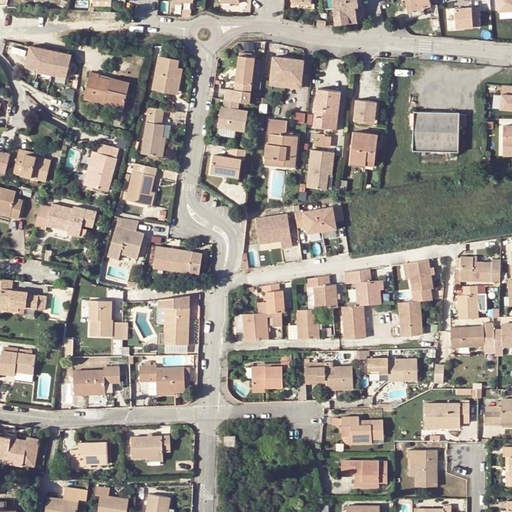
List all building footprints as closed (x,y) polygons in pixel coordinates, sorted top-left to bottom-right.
[(363,5),(358,5),(357,0),(325,0),(326,9),(334,8),(336,24),(358,21),(358,20),(365,19),(363,5)] [(431,5),(429,0),(406,0),(410,17),(424,14),(422,7),(431,5)] [(511,0),(499,0),(500,9),(511,8),(511,0)] [(471,8),(454,9),(456,28),(472,27),(471,8)] [(66,77),(71,55),(30,46),(25,65),(38,68),(37,70),(66,77)] [(252,57),(238,55),(234,90),(223,88),(221,99),(237,102),(247,103),(253,57),(252,57)] [(156,56),(149,97),(165,100),(167,92),(175,93),(180,67),(176,66),(177,59),(156,56)] [(273,57),(271,78),(286,80),(300,81),(303,60),(288,59),(273,57)] [(84,96),(104,102),(105,99),(124,104),(129,86),(109,81),(110,79),(97,76),(98,74),(89,72),(84,96)] [(129,86),(130,82),(110,77),(110,79),(109,81),(129,86)] [(511,88),(500,87),(498,111),(511,112),(511,88)] [(340,90),(318,88),(314,125),(326,127),(330,127),(332,111),(338,111),(340,90)] [(123,108),(124,104),(105,99),(104,102),(104,103),(123,108)] [(215,127),(234,130),(243,131),(246,111),(236,110),(237,102),(221,99),(220,108),(218,107),(216,119),(215,127)] [(353,122),(363,123),(364,120),(368,120),(369,113),(374,113),(376,101),(356,99),(353,122)] [(363,123),(377,125),(379,101),(376,101),(374,113),(369,113),(368,120),(364,120),(363,123)] [(140,152),(157,156),(160,136),(162,124),(159,124),(153,122),(154,116),(160,117),(161,109),(148,107),(140,152)] [(332,111),(330,127),(326,127),(326,130),(335,131),(338,111),(332,111)] [(458,113),(414,112),(413,114),(409,114),(409,126),(413,126),(412,149),(420,149),(445,150),(458,151),(458,126),(465,126),(465,115),(458,114),(458,113)] [(283,158),(282,165),(293,166),(296,136),(285,135),(286,121),(281,120),(267,119),(266,133),(269,133),(268,144),(265,143),(264,156),(283,158)] [(511,125),(502,125),(502,145),(511,144),(511,125)] [(334,146),(334,133),(317,132),(317,146),(334,146)] [(377,135),(352,132),(349,163),(364,165),(365,159),(374,161),(377,135)] [(97,153),(95,152),(90,169),(93,169),(88,185),(107,190),(118,149),(99,144),(97,153)] [(511,144),(502,145),(502,156),(511,155),(511,144)] [(244,149),(228,147),(226,156),(212,154),(209,171),(237,176),(239,159),(242,159),(244,149)] [(44,181),(49,162),(35,158),(24,156),(26,151),(18,149),(12,173),(44,181)] [(327,174),(329,151),(310,149),(306,186),(325,189),(327,174)] [(445,150),(420,149),(419,162),(445,163),(445,150)] [(9,153),(0,151),(0,170),(4,172),(9,153)] [(83,184),(88,185),(93,169),(90,169),(95,152),(92,152),(83,184)] [(282,165),(283,158),(264,156),(263,163),(282,165)] [(123,194),(122,202),(145,206),(147,192),(150,192),(154,169),(128,165),(127,172),(130,173),(127,195),(123,194)] [(13,193),(0,189),(0,211),(8,213),(7,217),(15,220),(21,202),(12,198),(13,193)] [(44,229),(45,225),(67,231),(68,226),(79,229),(80,226),(90,229),(94,212),(71,206),(70,209),(49,204),(48,208),(38,205),(33,226),(44,229)] [(340,206),(294,213),(296,228),(304,227),(305,234),(335,230),(335,222),(342,221),(340,206)] [(285,213),(254,218),(257,243),(279,240),(280,247),(290,246),(285,213)] [(135,221),(115,218),(105,256),(116,259),(118,253),(134,257),(141,233),(133,231),(135,221)] [(79,229),(68,226),(67,231),(66,234),(77,236),(79,229)] [(154,247),(152,270),(174,273),(174,270),(196,273),(199,253),(154,247)] [(247,254),(240,253),(238,269),(245,270),(247,254)] [(490,280),(497,279),(495,255),(488,256),(488,258),(470,260),(469,255),(457,256),(458,279),(490,277),(490,280)] [(425,260),(404,264),(406,280),(408,292),(430,289),(425,260)] [(404,264),(397,265),(400,281),(406,280),(404,264)] [(365,305),(379,304),(378,288),(376,288),(375,280),(370,280),(370,268),(350,271),(345,272),(345,281),(350,281),(356,281),(356,305),(365,305)] [(331,307),(340,306),(338,283),(331,283),(331,275),(310,278),(310,285),(317,285),(317,308),(320,308),(331,307)] [(0,306),(7,308),(6,311),(16,313),(17,307),(23,308),(34,309),(36,297),(25,295),(25,293),(9,291),(11,280),(0,278),(0,306)] [(487,306),(487,290),(485,290),(478,291),(477,282),(463,283),(463,292),(458,293),(459,317),(479,316),(479,306),(487,306)] [(265,284),(265,291),(268,291),(270,311),(275,311),(284,310),(287,310),(286,290),(281,290),(281,284),(281,283),(265,284)] [(270,311),(268,291),(265,291),(258,291),(260,312),(267,312),(270,311)] [(428,292),(409,295),(409,301),(422,300),(430,300),(428,292)] [(164,322),(188,322),(189,317),(184,318),(184,306),(189,306),(189,295),(184,296),(157,300),(157,309),(164,308),(164,322)] [(44,299),(36,297),(34,309),(42,311),(44,299)] [(121,337),(121,320),(111,319),(112,316),(110,316),(110,298),(89,298),(88,315),(90,315),(90,333),(110,333),(110,337),(121,337)] [(148,309),(157,309),(157,300),(148,301),(148,309)] [(409,301),(400,302),(403,336),(424,334),(422,300),(409,301)] [(345,306),(343,306),(345,338),(367,337),(365,305),(356,305),(345,306)] [(300,324),(301,338),(322,337),(320,308),(317,308),(311,309),(298,309),(300,324)] [(276,328),(285,327),(284,310),(275,311),(276,328)] [(260,312),(244,313),(245,329),(239,329),(240,340),(268,340),(267,312),(260,312)] [(503,327),(495,328),(494,320),(484,320),(484,325),(451,327),(453,347),(496,344),(511,343),(511,321),(503,322),(503,327)] [(164,344),(188,344),(188,322),(164,322),(164,344)] [(0,350),(0,374),(11,375),(11,372),(28,374),(30,374),(32,354),(0,350)] [(339,362),(356,363),(356,350),(340,350),(339,362)] [(416,359),(386,360),(386,358),(366,359),(366,373),(377,373),(377,368),(387,368),(387,373),(387,381),(416,380),(416,359)] [(250,367),(251,387),(266,387),(281,386),(281,378),(289,378),(288,362),(281,362),(281,366),(250,367)] [(449,376),(448,362),(439,363),(440,377),(449,376)] [(324,383),(324,389),(343,388),(352,388),(351,367),(325,368),(325,363),(308,364),(303,364),(304,384),(324,383)] [(110,393),(110,382),(118,382),(118,366),(102,367),(102,370),(73,371),(73,395),(87,394),(104,394),(110,393)] [(182,367),(155,368),(155,366),(138,366),(139,381),(148,381),(148,376),(155,376),(155,381),(156,392),(174,391),(183,391),(183,379),(182,367)] [(511,399),(501,399),(501,406),(484,407),(484,425),(500,425),(500,421),(511,421),(511,399)] [(460,421),(468,421),(468,403),(425,401),(425,425),(442,426),(442,420),(460,421)] [(382,420),(358,420),(358,416),(341,417),(341,426),(350,426),(351,444),(371,443),(371,438),(383,438),(382,420)] [(351,444),(350,426),(341,426),(342,436),(343,440),(346,443),(348,444),(351,444)] [(28,436),(27,440),(0,435),(0,459),(1,461),(23,464),(23,463),(34,464),(39,438),(28,436)] [(169,436),(130,438),(131,458),(146,458),(162,457),(162,451),(170,451),(169,436)] [(234,436),(224,436),(223,445),(233,445),(234,436)] [(78,468),(78,464),(90,464),(107,464),(106,442),(78,443),(78,449),(78,456),(70,456),(70,469),(78,468)] [(410,457),(415,457),(414,477),(414,486),(435,486),(436,450),(407,450),(407,457),(410,457)] [(361,461),(340,461),(340,476),(354,476),(354,482),(377,483),(386,483),(386,461),(378,461),(378,460),(363,460),(361,460),(361,461)] [(126,511),(128,499),(107,496),(108,487),(96,486),(95,494),(99,495),(96,511),(126,511)] [(75,511),(79,490),(64,488),(62,500),(46,497),(43,511),(75,511)] [(165,511),(168,497),(148,494),(145,511),(165,511)]
